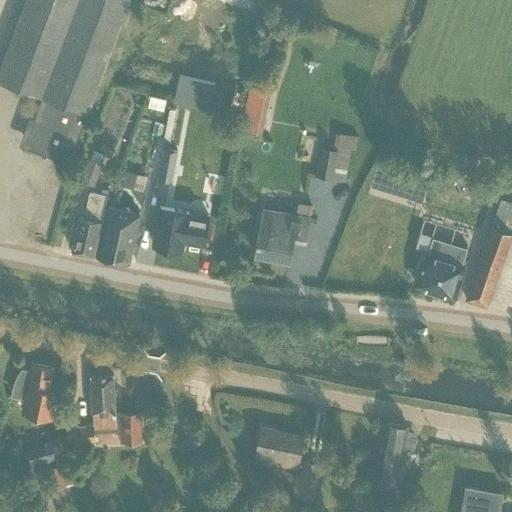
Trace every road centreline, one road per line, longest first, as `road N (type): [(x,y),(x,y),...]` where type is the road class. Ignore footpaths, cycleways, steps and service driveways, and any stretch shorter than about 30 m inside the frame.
road 1 (residential): [(0,333),(511,432)]
road 2 (tertiary): [(511,328),(226,298),(0,253)]
